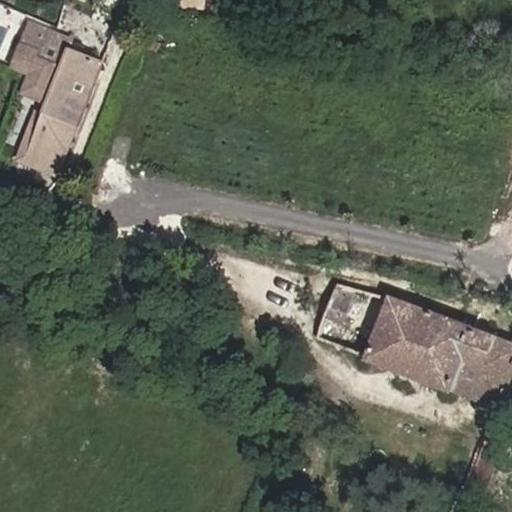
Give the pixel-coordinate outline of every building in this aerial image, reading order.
[(80,56),(70,50),(74,39),(32,23),(24,44),(38,50),(36,58),(62,67),(49,101),(43,117),(41,116),(20,163),(58,177),(103,64),(80,56)] [(38,50),(24,44),(14,67),(33,75),(26,91),(49,101),(62,67),(36,58),(38,50)] [(511,345),(394,299),(340,284),(318,341),(371,363),(369,366),(448,396),(450,392),(499,411),(511,377),(511,345)] [(280,435),(280,436),(279,438),(279,439),(279,441),(280,442),(281,443),(282,444),(282,445),(283,446),(285,447),(286,447),(287,447),(289,447),(290,447),(291,446),(293,446),(294,445),(295,444),(296,443),(296,442),(297,440),(297,439),(297,438),(297,436),(296,435),(295,434),(294,432),(294,431),(292,430),(291,430),(289,430),(288,430),(287,429),(285,430),(284,430),(282,431),(281,433),(280,434),(280,435)] [(483,498),(507,438),(491,432),(468,491),(483,498)]
